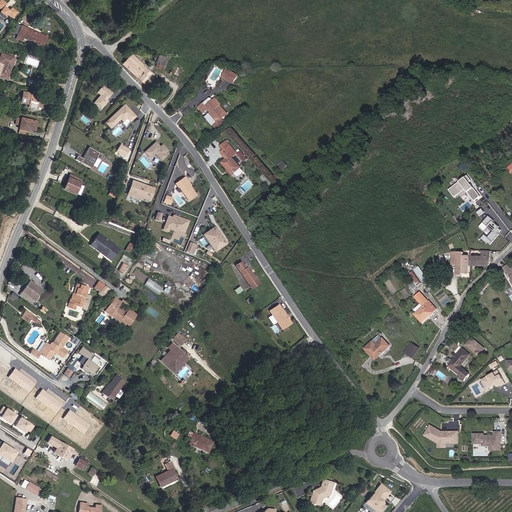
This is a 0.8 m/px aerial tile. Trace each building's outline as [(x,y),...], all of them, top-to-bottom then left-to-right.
[(9,11),(4,7),(6,4),(0,0),(0,8),(2,10),(0,11),(0,13),(4,17),(5,17),(7,14),(13,18),(17,13),(11,8),(9,11)] [(47,37),(21,26),(16,39),(22,42),(24,39),(43,47),(47,37)] [(0,75),(7,79),(14,59),(1,54),(0,56),(0,63),(2,64),(0,68),(0,75)] [(150,73),(144,67),(145,66),(131,54),(123,63),(142,82),(150,73)] [(164,69),(168,58),(159,55),(155,66),(161,68),(161,67),(164,69)] [(179,77),(182,69),(178,67),(174,74),(179,77)] [(233,83),(238,76),(227,69),(222,77),(233,83)] [(101,109),(107,101),(105,100),(106,99),(107,99),(112,93),(103,86),(97,93),(100,95),(94,103),(101,109)] [(31,94),(23,93),(21,103),(29,105),(28,108),(37,109),(37,107),(41,107),(41,108),(43,99),(33,97),(30,97),(31,94)] [(227,114),(219,105),(220,104),(215,98),(213,100),(211,99),(210,99),(199,108),(204,113),(209,109),(212,113),(210,114),(217,123),(214,125),(218,130),(226,124),(222,119),(227,114)] [(135,116),(125,105),(106,123),(111,128),(120,119),(123,121),(127,118),(130,121),(135,116)] [(35,131),(37,122),(21,118),(20,125),(19,130),(27,131),(28,131),(28,129),(35,131)] [(241,167),(232,158),(237,153),(227,141),(220,147),(224,151),(221,153),(226,159),(222,163),(232,175),(234,173),(236,176),(237,176),(239,176),(242,173),(243,171),(243,170),(240,168),(241,167)] [(164,154),(168,151),(162,145),(160,147),(155,142),(144,152),(150,158),(155,154),(161,160),(166,156),(164,154)] [(125,156),(129,150),(120,145),(116,151),(125,156)] [(90,168),(96,158),(99,159),(102,154),(88,147),(85,152),(86,152),(82,158),(77,155),(75,160),(90,168)] [(247,159),(241,151),(238,154),(244,161),(247,159)] [(70,175),(63,189),(75,194),(81,181),(74,177),(70,175)] [(468,175),(449,189),(455,197),(465,189),(475,201),(481,196),(470,182),(472,180),(468,175)] [(178,187),(188,202),(196,196),(186,182),(187,181),(184,178),(175,184),(177,188),(178,187)] [(150,200),(154,189),(145,186),(144,188),(140,187),(141,184),(133,182),(132,185),(131,185),(128,194),(135,196),(136,198),(140,199),(142,198),(145,199),(146,198),(150,200)] [(167,195),(163,203),(170,206),(173,197),(167,195)] [(490,245),(500,234),(499,233),(501,230),(499,228),(499,227),(492,221),(493,220),(489,216),(483,223),(493,231),(488,237),(485,234),(481,238),(487,243),(488,243),(490,245)] [(172,218),(168,217),(163,230),(168,231),(169,228),(170,225),(177,228),(177,229),(184,232),(188,221),(181,218),(180,219),(173,217),(172,218)] [(212,228),(201,235),(211,251),(219,246),(216,242),(219,239),(212,228)] [(119,249),(98,234),(92,242),(107,253),(105,256),(111,261),(119,249)] [(223,246),(219,239),(216,242),(219,246),(211,251),(213,253),(223,246)] [(107,253),(92,242),(90,245),(105,256),(107,253)] [(151,258),(155,251),(152,249),(153,247),(145,244),(140,254),(151,258)] [(490,265),(490,251),(482,251),(482,257),(471,257),(471,266),(489,267),(490,265)] [(469,273),(470,256),(464,256),(464,253),(453,252),(452,261),(457,261),(457,265),(457,274),(462,275),(463,273),(469,273)] [(259,283),(247,267),(246,268),(241,262),(236,266),(251,289),(259,283)] [(426,277),(419,267),(414,270),(421,280),(426,277)] [(421,283),(413,271),(410,273),(415,281),(410,284),(413,289),(421,283)] [(149,279),(145,285),(160,294),(163,287),(149,279)] [(34,301),(42,291),(29,282),(22,292),(34,301)] [(99,292),(104,285),(99,282),(95,289),(99,292)] [(90,297),(85,296),(88,287),(77,284),(76,288),(77,288),(75,295),(74,294),(73,294),(71,300),(70,303),(76,305),(81,307),(83,302),(88,304),(90,297)] [(105,296),(110,289),(104,285),(99,292),(105,296)] [(427,300),(420,292),(415,297),(421,303),(422,305),(427,300)] [(119,313),(121,312),(116,308),(120,303),(114,298),(104,311),(119,322),(121,320),(128,325),(136,315),(128,310),(127,312),(123,316),(119,313)] [(75,309),(76,305),(70,303),(71,300),(70,300),(68,307),(75,309)] [(422,322),(437,309),(433,305),(432,306),(429,302),(423,307),(417,313),(415,314),(422,322)] [(417,313),(423,307),(422,305),(421,303),(414,310),(417,313)] [(287,319),(286,317),(286,316),(279,305),(271,310),(274,313),(271,315),(282,330),(291,323),(288,319),(287,319)] [(37,319),(26,310),(23,314),(30,320),(34,323),(37,319)] [(30,320),(23,314),(21,317),(28,323),(30,320)] [(458,332),(466,320),(462,317),(454,329),(458,332)] [(77,330),(71,326),(68,329),(75,334),(77,330)] [(67,351),(62,348),(68,338),(59,332),(52,344),(50,343),(49,346),(47,344),(40,355),(48,360),(54,352),(62,358),(67,351)] [(175,342),(180,336),(177,333),(172,339),(175,342)] [(376,345),(382,339),(379,335),(373,341),(376,345)] [(179,346),(185,340),(180,336),(175,342),(179,346)] [(375,360),(390,346),(383,338),(382,339),(376,345),(373,341),(365,349),(375,360)] [(481,353),(485,349),(472,338),(466,345),(476,354),(477,355),(478,356),(480,356),(481,355),(481,354),(481,353)] [(37,359),(40,355),(47,344),(45,343),(39,353),(33,349),(29,354),(37,359)] [(409,355),(415,346),(412,343),(405,352),(409,355)] [(182,362),(186,357),(181,352),(180,353),(178,352),(179,351),(172,344),(168,348),(170,350),(160,361),(173,372),(177,367),(175,365),(180,360),(182,362)] [(413,358),(419,349),(415,346),(409,355),(413,358)] [(99,368),(90,361),(94,356),(81,347),(78,352),(87,359),(82,365),(83,365),(81,369),(91,376),(94,373),(94,374),(99,368)] [(460,366),(470,355),(463,349),(457,356),(454,354),(453,356),(455,358),(453,361),(460,366)] [(174,373),(188,359),(186,357),(182,362),(180,360),(175,365),(177,367),(173,372),(174,373)] [(470,374),(460,366),(453,361),(449,365),(460,375),(459,377),(463,381),(470,374)] [(73,372),(67,368),(63,374),(69,378),(73,372)] [(496,377),(494,373),(484,379),(483,382),(486,388),(489,389),(493,387),(493,385),(495,384),(495,385),(496,387),(500,385),(501,386),(505,384),(500,375),(496,377)] [(119,390),(125,381),(116,375),(110,383),(109,383),(101,393),(111,400),(115,396),(119,390)] [(3,406),(0,410),(0,417),(11,424),(17,414),(3,406)] [(28,435),(34,426),(20,417),(14,426),(28,435)] [(458,443),(458,432),(441,432),(430,426),(425,435),(438,443),(446,443),(458,443)] [(501,448),(501,432),(494,432),(494,436),(483,436),(483,434),(474,434),(474,444),(483,444),(483,446),(490,446),(490,448),(501,448)] [(208,453),(212,442),(193,434),(189,444),(208,453)] [(77,453),(50,438),(47,443),(56,448),(53,453),(66,461),(67,459),(71,462),(77,453)] [(0,460),(8,465),(16,451),(1,442),(0,442),(0,460)] [(83,470),(86,463),(79,459),(75,466),(83,470)] [(177,479),(172,469),(174,468),(170,461),(164,464),(168,471),(155,477),(160,487),(177,479)] [(56,477),(45,471),(43,474),(54,481),(56,477)] [(329,495),(333,483),(323,480),(320,488),(313,491),(309,502),(319,506),(322,499),(329,495)] [(38,488),(29,482),(25,489),(34,494),(38,488)] [(380,503),(389,492),(380,485),(375,490),(377,492),(375,495),(376,496),(370,503),(376,508),(374,510),(376,511),(378,511),(383,506),(380,503)] [(370,503),(376,496),(375,495),(377,492),(375,490),(367,500),(369,502),(368,504),(374,510),(376,508),(370,503)] [(23,511),(26,500),(16,498),(13,511),(23,511)] [(100,511),(101,506),(95,505),(95,508),(87,507),(87,504),(80,503),(78,511),(100,511)]
